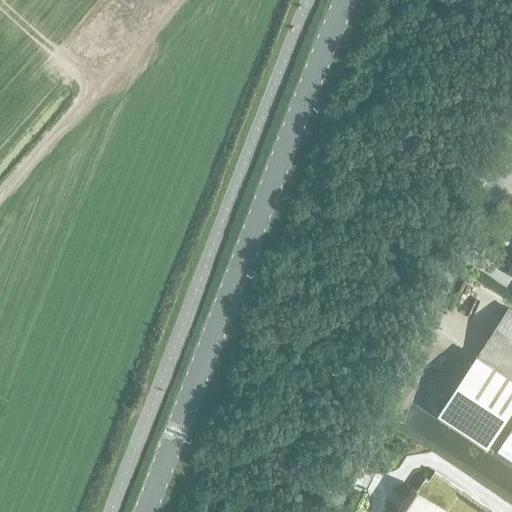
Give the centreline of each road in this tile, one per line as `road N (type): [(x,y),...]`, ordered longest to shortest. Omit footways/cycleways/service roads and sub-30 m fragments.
road 1 (tertiary): [(145,511),(344,0)]
road 2 (unclassified): [(511,144),(331,511)]
